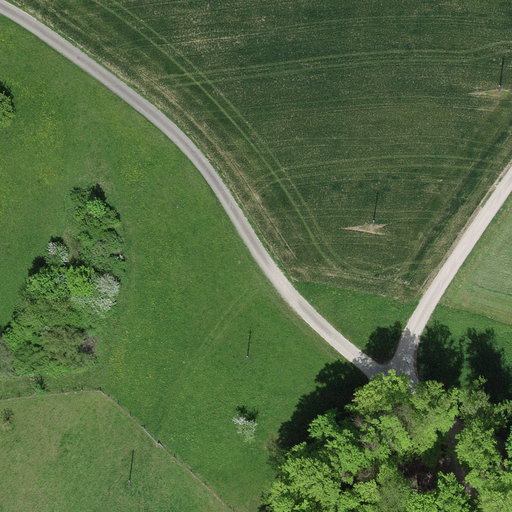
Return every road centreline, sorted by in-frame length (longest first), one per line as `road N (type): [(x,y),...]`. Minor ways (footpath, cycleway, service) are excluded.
road 1 (track): [(0,3),(158,116),(202,161),(289,294),(397,389)]
road 2 (track): [(397,389),(408,340),(511,182)]
road 3 (track): [(314,511),(397,389)]
road 4 (track): [(511,443),(397,389)]
